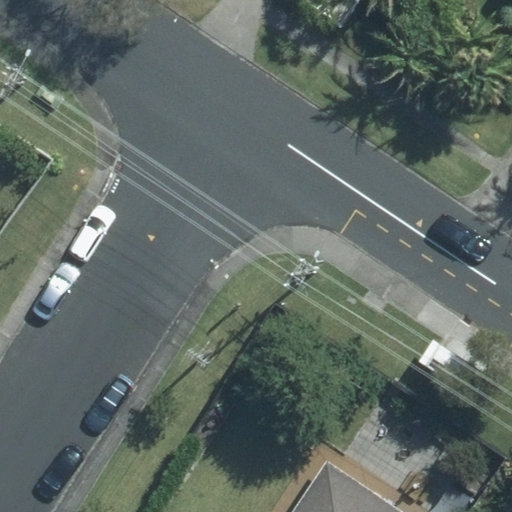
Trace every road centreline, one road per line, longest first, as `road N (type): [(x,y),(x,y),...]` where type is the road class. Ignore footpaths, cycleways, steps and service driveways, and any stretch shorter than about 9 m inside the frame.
road 1 (residential): [(235,106),(0,470)]
road 2 (tertiary): [(235,106),(511,289)]
road 3 (tertiary): [(75,0),(235,106)]
